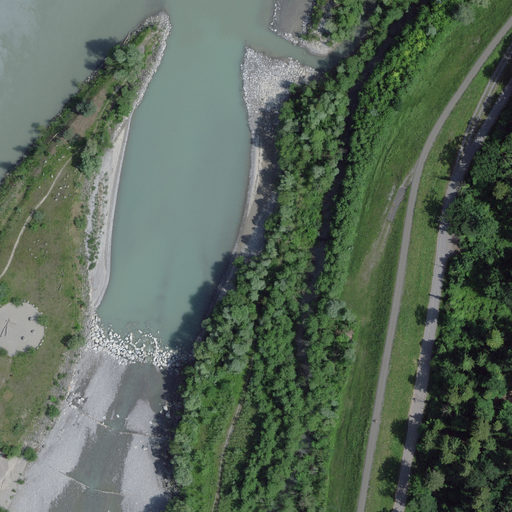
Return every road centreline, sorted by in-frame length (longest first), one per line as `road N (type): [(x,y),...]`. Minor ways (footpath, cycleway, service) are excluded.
road 1 (track): [(362,511),(422,163),(511,22)]
road 2 (track): [(400,511),(457,178),(511,93)]
road 3 (track): [(216,511),(257,334)]
road 4 (track): [(457,178),(472,129),(511,57)]
